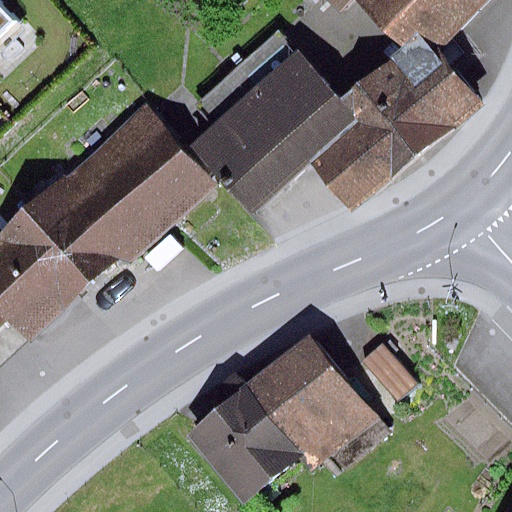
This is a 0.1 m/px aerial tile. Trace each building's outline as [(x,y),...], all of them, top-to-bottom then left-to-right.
[(365,0),(336,0),(351,14),(361,4),(365,0)] [(365,0),(361,4),(403,47),(419,33),(439,57),(493,0),(365,0)] [(0,6),(0,30),(12,20),(0,6)] [(217,127),(197,145),(251,215),(308,161),(358,119),(341,99),(280,29),(197,106),(217,127)] [(358,119),(308,161),(352,213),(480,106),(439,57),(419,33),(403,47),(341,99),(358,119)] [(147,103),(29,211),(97,285),(128,256),(137,265),(224,186),(147,103)] [(0,333),(14,321),(34,343),(97,285),(29,211),(0,236),(0,333)] [(313,337),(196,438),(250,500),(310,448),(326,466),(383,417),(313,337)] [(384,343),(365,360),(400,400),(420,383),(384,343)]
